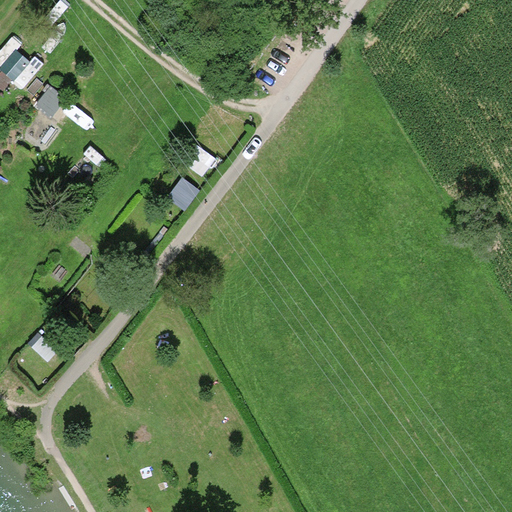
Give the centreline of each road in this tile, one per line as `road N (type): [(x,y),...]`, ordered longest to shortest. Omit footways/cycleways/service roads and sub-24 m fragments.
road 1 (track): [(47,439),(55,393),(122,318),(280,108)]
road 2 (track): [(280,108),(212,91),(88,0)]
